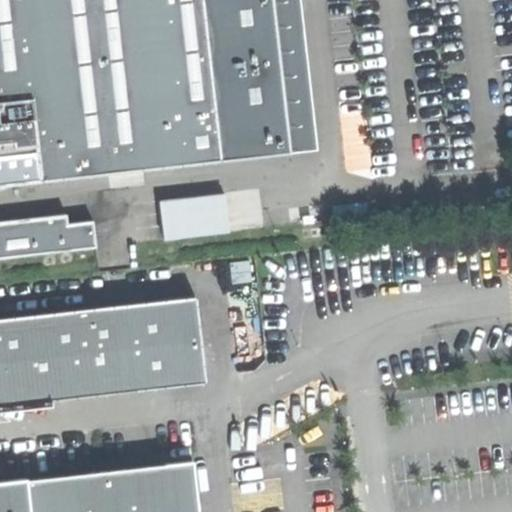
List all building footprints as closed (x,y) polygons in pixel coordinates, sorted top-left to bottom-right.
[(0,0),(0,184),(45,180),(36,98),(0,103),(0,0)] [(0,0),(0,103),(36,98),(45,180),(315,148),(299,0),(0,0)] [(227,194),(161,202),(166,241),(232,233),(227,194)] [(0,256),(98,246),(96,221),(93,222),(70,224),(69,216),(0,223),(0,256)] [(208,382),(198,296),(0,319),(0,405),(0,406),(208,382)] [(29,478),(33,511),(200,511),(195,460),(29,478)] [(33,511),(29,478),(0,481),(0,511),(33,511)]
